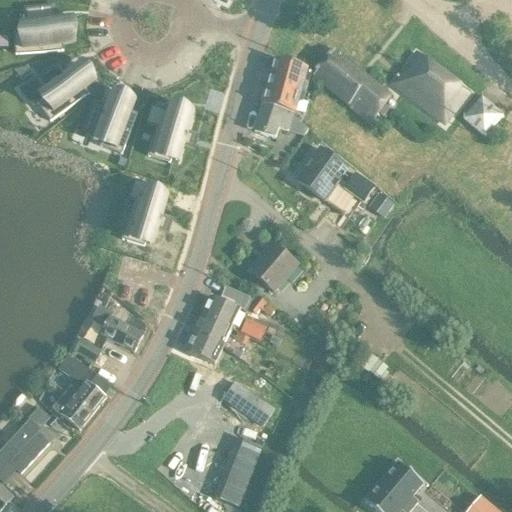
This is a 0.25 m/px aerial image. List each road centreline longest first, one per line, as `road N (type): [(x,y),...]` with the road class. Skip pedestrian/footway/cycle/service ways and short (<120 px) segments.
road 1 (tertiary): [(270,0),(177,311),(134,389),(35,511)]
road 2 (track): [(397,349),(511,444)]
